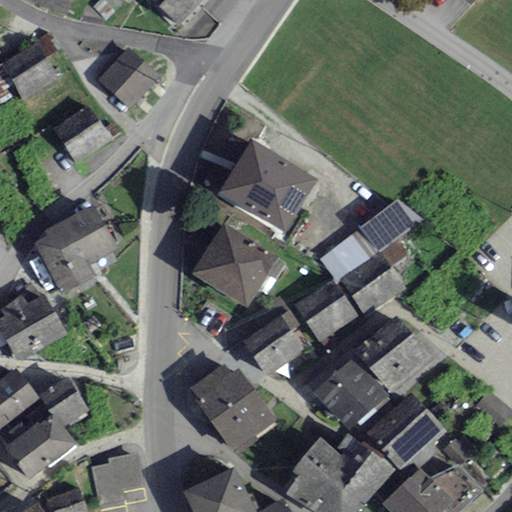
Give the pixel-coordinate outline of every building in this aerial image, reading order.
[(31,0),(66,14),(71,0),(31,0)] [(153,0),(181,26),(205,0),(153,0)] [(38,47),(3,67),(23,102),(58,82),(38,47)] [(128,55),(103,81),(130,105),(154,78),(128,55)] [(88,112),(59,131),(77,159),(107,140),(88,112)] [(251,147),(218,200),(282,240),(315,187),(251,147)] [(396,205),(321,260),(368,322),(409,292),(382,256),(424,226),(396,205)] [(62,293),(93,278),(86,263),(111,252),(92,213),(47,234),(50,239),(39,245),(62,293)] [(224,230),(193,281),(248,313),(278,262),(224,230)] [(319,343),(357,320),(334,283),(297,306),(319,343)] [(0,325),(0,329),(17,359),(60,334),(41,301),(0,325)] [(282,323),(247,345),(266,373),(300,351),(282,323)] [(397,326),(360,356),(390,392),(427,362),(397,326)] [(351,366),(318,396),(350,431),(383,400),(351,366)] [(195,394),(235,451),(273,424),(239,376),(231,381),(225,373),(195,394)] [(15,375),(0,386),(0,429),(36,402),(15,375)] [(39,402),(52,419),(63,433),(88,414),(64,382),(39,402)] [(510,414),(490,395),(479,407),(500,426),(510,414)] [(410,400),(369,436),(399,469),(439,434),(410,400)] [(8,453),(28,480),(73,446),(63,433),(52,419),(8,453)] [(304,482),(295,493),(318,511),(352,511),(385,473),(351,445),(338,461),(322,448),(298,477),(304,482)] [(111,466),(93,469),(99,505),(122,501),(120,491),(140,488),(134,457),(110,462),(111,466)] [(418,474),(386,506),(391,511),(468,511),(484,496),(459,470),(428,484),(418,474)] [(249,511),(233,475),(186,496),(193,511),(249,511)] [(84,511),(79,495),(50,504),(52,511),(84,511)]
